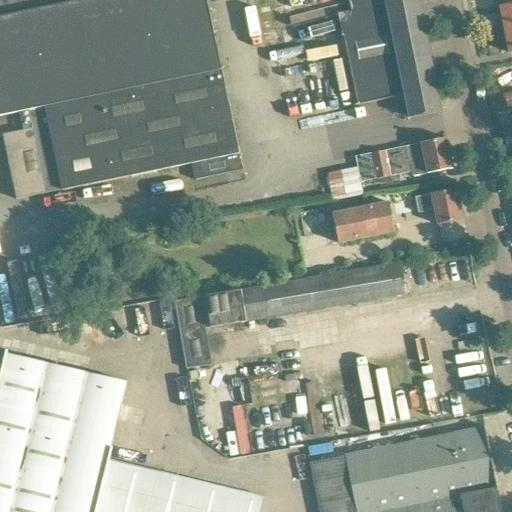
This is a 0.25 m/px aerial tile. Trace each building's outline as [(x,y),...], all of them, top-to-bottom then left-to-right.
[(0,0),(0,17),(73,2),(72,0),(0,0)] [(84,0),(73,2),(0,17),(0,116),(20,113),(24,130),(2,135),(16,200),(63,190),(63,191),(192,165),(195,180),(243,171),(222,70),(221,71),(206,0),(84,0)] [(349,0),(351,11),(342,13),(346,33),(348,33),(363,105),(406,96),(411,119),(422,116),(441,112),(435,82),(428,44),(423,23),(418,0),(349,0)] [(501,7),(505,27),(511,25),(511,0),(503,0),(504,6),(501,7)] [(511,93),(496,97),(507,148),(511,152),(511,151),(511,93)] [(428,174),(453,169),(447,139),(356,157),(361,184),(412,173),(410,164),(425,160),(428,174)] [(463,220),(457,189),(427,195),(427,196),(417,198),(420,213),(436,210),(439,225),(463,220)] [(333,214),(340,244),(396,232),(390,203),(333,214)] [(401,264),(381,267),(175,303),(187,370),(212,366),(206,330),(406,295),(401,264)] [(0,511),(260,511),(264,499),(108,461),(127,384),(63,369),(22,359),(7,355),(5,365),(0,363),(0,511)] [(466,432),(448,435),(464,511),(491,511),(502,510),(486,428),(485,428),(466,432)] [(328,459),(310,463),(320,511),(502,511),(502,510),(491,511),(464,511),(448,435),(328,459)]
